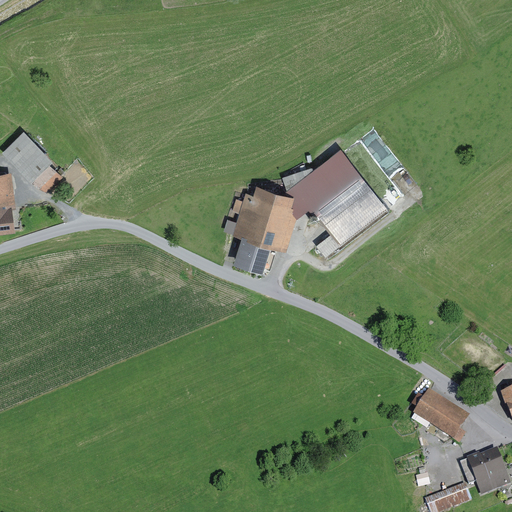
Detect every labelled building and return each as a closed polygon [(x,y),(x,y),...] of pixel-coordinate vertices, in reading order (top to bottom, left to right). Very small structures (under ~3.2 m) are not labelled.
[(62,173),(22,132),(4,149),(45,191),(62,173)] [(253,196),(245,194),(231,237),(246,241),(237,269),(262,278),(270,249),(286,254),(299,219),(311,210),(340,247),(388,210),(340,150),(283,194),(256,186),(253,196)] [(6,172),(0,173),(0,232),(14,230),(6,172)] [(511,388),(500,393),(511,424),(511,388)] [(460,427),(418,401),(400,430),(411,437),(443,457),(460,427)] [(485,461),(454,474),(466,511),(468,511),(501,498),(485,461)] [(432,469),(419,471),(420,481),(433,480),(432,469)]
